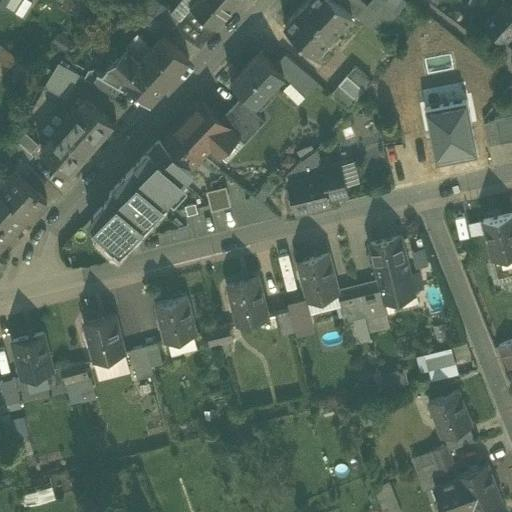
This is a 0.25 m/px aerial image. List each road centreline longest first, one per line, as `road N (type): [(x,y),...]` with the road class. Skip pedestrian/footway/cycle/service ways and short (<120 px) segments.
road 1 (residential): [(421,193),(38,285)]
road 2 (residential): [(38,285),(50,224),(264,0)]
road 3 (residential): [(421,193),(511,419)]
